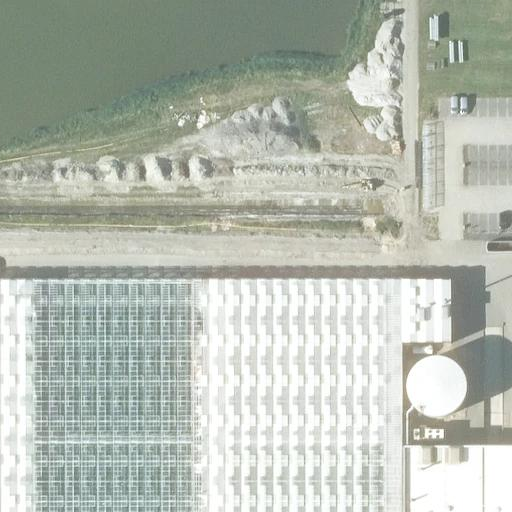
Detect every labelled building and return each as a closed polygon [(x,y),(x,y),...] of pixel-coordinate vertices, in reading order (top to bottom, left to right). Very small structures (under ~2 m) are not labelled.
[(398,21),(398,6),(376,6),(376,22),(398,21)] [(218,213),(236,214),(236,204),(219,203),(218,213)] [(401,282),(0,283),(0,511),(402,511),(402,449),(401,282)] [(450,282),(401,282),(401,344),(450,344),(450,282)] [(511,511),(511,449),(402,449),(402,511),(511,511)]
